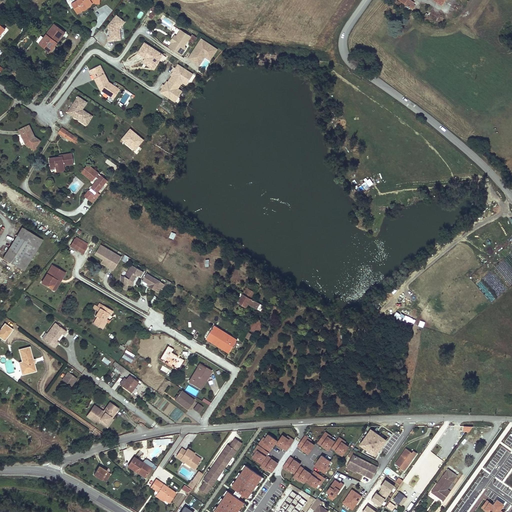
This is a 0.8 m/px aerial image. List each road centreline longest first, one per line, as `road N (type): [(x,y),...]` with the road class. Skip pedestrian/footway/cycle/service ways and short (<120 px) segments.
road 1 (unclassified): [(200,428),(511,420)]
road 2 (unclassified): [(366,0),(343,40),(351,63),(511,193)]
road 3 (residential): [(197,67),(136,28),(113,62),(89,49),(43,111),(0,88)]
road 4 (residential): [(81,278),(236,368),(200,428)]
road 5 (unclassified): [(48,471),(106,445),(200,428)]
